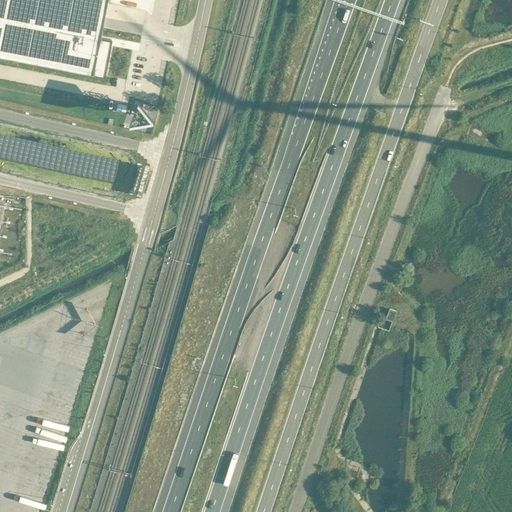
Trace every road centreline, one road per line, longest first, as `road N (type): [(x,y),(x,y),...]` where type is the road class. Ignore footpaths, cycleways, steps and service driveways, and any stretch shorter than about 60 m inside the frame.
road 1 (motorway): [(348,0),(167,511)]
road 2 (tertiary): [(261,511),(440,0)]
road 3 (motorway): [(214,511),(392,0)]
road 4 (unclassified): [(296,511),(446,86)]
road 5 (tertiary): [(146,238),(64,511)]
road 6 (unclassified): [(170,152),(0,114)]
road 7 (tertiary): [(170,152),(205,0)]
road 8 (unclassified): [(0,178),(151,213)]
